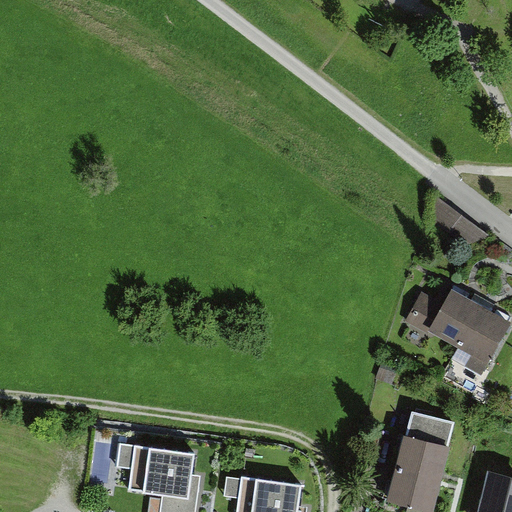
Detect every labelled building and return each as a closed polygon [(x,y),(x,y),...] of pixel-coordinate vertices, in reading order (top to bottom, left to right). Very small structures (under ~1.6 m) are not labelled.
[(430,327),(473,351),(466,364),(481,372),(511,316),(511,315),(452,283),(443,300),(422,288),(405,320),(427,333),(430,327)] [(407,430),(449,440),(454,418),(413,408),(407,430)] [(396,462),(442,474),(450,441),(449,440),(407,430),(404,429),(396,462)] [(118,465),(132,466),(135,442),(121,440),(118,465)] [(192,472),(195,449),(135,442),(132,466),(130,486),(164,490),(190,493),(192,472)] [(442,474),(396,462),(388,495),(434,507),(442,474)] [(164,490),(160,511),(196,511),(201,473),(192,472),(190,493),(164,490)] [(225,494),(240,496),(242,474),(227,472),(225,494)] [(297,511),(299,503),(301,480),(242,474),(240,496),(237,511),(297,511)] [(511,511),(511,485),(486,480),(478,511),(511,511)] [(307,511),(308,504),(299,503),(297,511),(307,511)]
